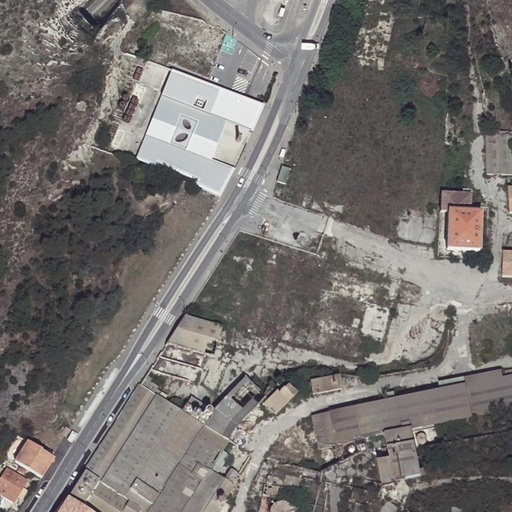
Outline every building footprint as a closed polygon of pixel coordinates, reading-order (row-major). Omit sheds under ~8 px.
[(171,71),(162,96),(171,100),(180,74),(171,71)] [(171,100),(162,96),(137,162),(196,182),(193,187),(220,198),(224,190),(231,179),(235,170),(203,158),(219,120),(253,133),(264,107),(210,86),(180,74),(171,100)] [(84,111),(86,108),(86,107),(84,104),(81,103),(78,104),(76,108),(78,111),(81,112),(84,111)] [(511,132),(511,133),(496,133),(495,136),(486,135),(487,175),(511,174),(511,132)] [(289,171),(281,168),(276,182),(285,184),(289,171)] [(448,250),(479,252),(480,213),(470,213),(470,194),(448,194),(448,211),(449,212),(448,250)] [(511,253),(503,254),(503,277),(511,277),(511,253)] [(223,328),(185,316),(177,329),(149,372),(196,385),(206,355),(214,357),(222,331),(223,328)] [(396,400),(388,401),(373,405),(313,417),(319,449),(385,436),(388,449),(415,444),(412,430),(428,427),(479,416),(511,409),(511,375),(511,376),(503,378),(501,371),(501,370),(464,378),(466,385),(440,390),(423,394),(396,400)] [(153,379),(147,375),(146,378),(141,385),(165,400),(167,396),(158,389),(159,387),(151,381),(153,379)] [(340,376),(310,381),(313,396),(342,390),(340,376)] [(216,408),(206,426),(205,427),(228,441),(229,442),(237,427),(266,398),(246,377),(216,408)] [(282,380),(278,384),(277,385),(282,390),(279,393),(277,391),(276,392),(263,404),(275,416),(297,395),(282,380)] [(277,385),(278,384),(274,380),(269,385),(276,392),(277,391),(279,393),(282,390),(277,385)] [(165,400),(141,385),(113,429),(82,477),(70,495),(95,511),(221,511),(223,509),(213,503),(218,495),(226,499),(241,476),(232,470),(224,480),(213,473),(209,471),(202,481),(191,474),(210,444),(222,451),(228,441),(205,427),(206,426),(196,420),(165,400)] [(192,397),(188,403),(201,412),(205,406),(192,397)] [(72,431),(68,428),(63,435),(67,438),(72,431)] [(41,479),(54,459),(41,450),(43,450),(29,441),(14,462),(41,479)] [(225,453),(222,451),(210,444),(191,474),(202,481),(209,471),(213,473),(225,453)] [(415,444),(388,449),(390,460),(377,462),(383,487),(395,485),(395,483),(421,477),(420,471),(415,444)] [(28,482),(7,469),(0,478),(0,494),(14,503),(28,482)] [(284,488),(265,485),(263,494),(282,498),(284,488)] [(96,511),(70,495),(58,511),(96,511)]
